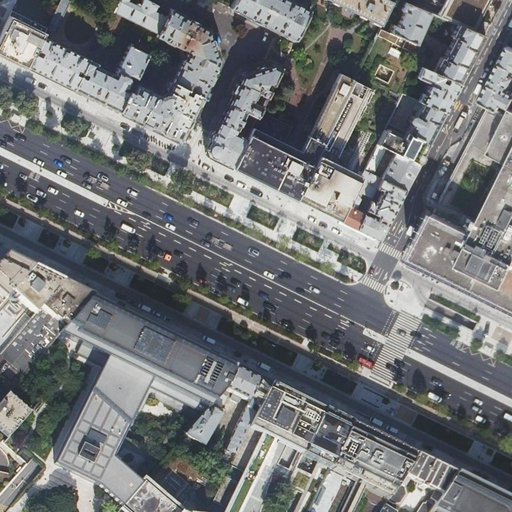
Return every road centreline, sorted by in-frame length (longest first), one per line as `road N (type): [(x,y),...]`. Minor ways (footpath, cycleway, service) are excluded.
road 1 (residential): [(511,476),(0,226)]
road 2 (primary): [(362,310),(0,131)]
road 3 (primary): [(0,170),(349,342)]
road 4 (residential): [(511,14),(381,264)]
road 5 (residential): [(184,164),(381,264)]
road 6 (residential): [(184,164),(243,40),(178,0)]
road 7 (residential): [(0,72),(184,164)]
road 8 (primary): [(349,342),(511,421)]
road 9 (primary): [(511,383),(362,310)]
road 10 (residential): [(381,264),(511,325)]
